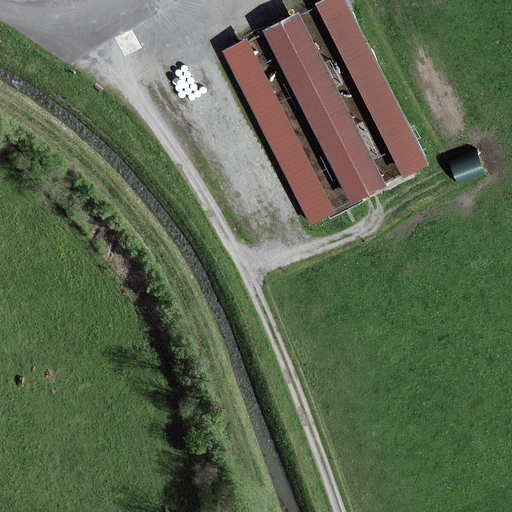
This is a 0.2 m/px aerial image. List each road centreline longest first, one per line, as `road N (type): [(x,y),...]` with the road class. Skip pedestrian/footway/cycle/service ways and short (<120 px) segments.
road 1 (track): [(75,31),(221,250),(328,511)]
road 2 (residential): [(115,0),(75,31),(0,9)]
